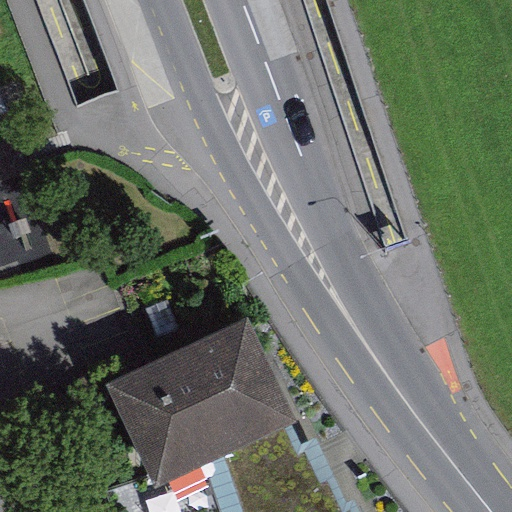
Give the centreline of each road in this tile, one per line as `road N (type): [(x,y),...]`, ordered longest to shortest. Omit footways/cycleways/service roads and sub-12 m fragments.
road 1 (secondary): [(492,511),(387,375),(250,143)]
road 2 (secondary): [(169,0),(216,97),(250,143)]
road 3 (secondary): [(250,143),(218,0)]
